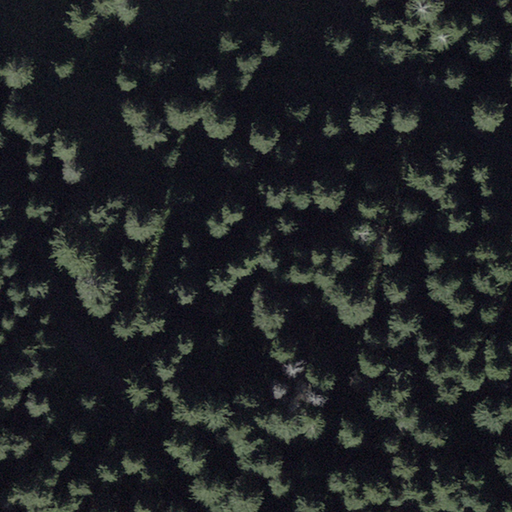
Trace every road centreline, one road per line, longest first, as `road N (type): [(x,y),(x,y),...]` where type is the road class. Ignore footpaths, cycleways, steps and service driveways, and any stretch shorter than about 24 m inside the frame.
road 1 (track): [(204,511),(153,426),(60,324),(0,136)]
road 2 (track): [(347,0),(442,103),(481,136),(511,149)]
